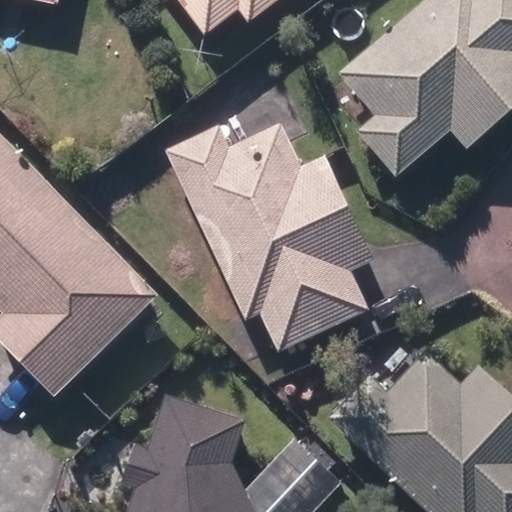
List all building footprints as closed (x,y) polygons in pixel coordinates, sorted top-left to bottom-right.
[(0,0),(0,1),(57,14),(59,0),(0,0)] [(175,0),(206,41),(237,17),(248,30),(287,0),(175,0)] [(359,142),(395,184),(449,137),(467,157),(511,117),(511,0),(434,0),(341,82),(378,124),(359,142)] [(261,321),(279,359),(368,318),(350,279),(372,269),(323,166),(300,178),(281,134),(230,157),(220,136),(168,161),(246,326),(261,321)] [(0,327),(0,350),(54,406),(158,304),(0,139),(0,316),(5,322),(0,327)] [(165,347),(178,359),(192,343),(180,333),(165,347)] [(511,511),(511,405),(479,375),(461,393),(424,360),(417,369),(391,345),(363,374),(370,382),(328,427),(419,511),(511,511)] [(251,511),(232,474),(247,428),(164,402),(148,452),(130,446),(117,490),(133,496),(127,511),(251,511)] [(267,491),(288,511),(304,511),(340,476),(310,447),(267,491)]
